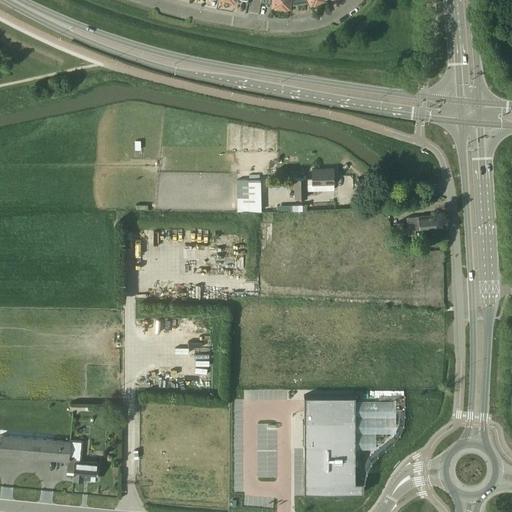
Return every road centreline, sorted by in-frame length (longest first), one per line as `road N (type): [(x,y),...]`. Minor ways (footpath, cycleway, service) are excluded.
road 1 (primary): [(4,0),(118,54),(180,73),(461,122)]
road 2 (primary): [(460,101),(186,59),(121,42),(22,0)]
road 3 (unknown): [(131,511),(128,296),(143,283),(237,285)]
road 4 (secondary): [(461,122),(471,287)]
road 5 (secondary): [(489,288),(480,124)]
road 6 (secondary): [(482,444),(489,288)]
road 7 (secondary): [(471,287),(468,442)]
